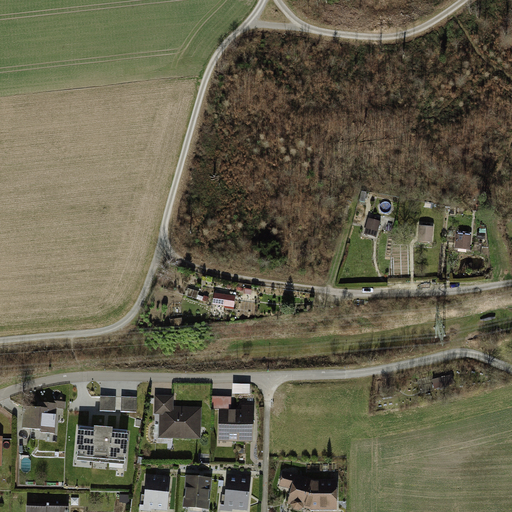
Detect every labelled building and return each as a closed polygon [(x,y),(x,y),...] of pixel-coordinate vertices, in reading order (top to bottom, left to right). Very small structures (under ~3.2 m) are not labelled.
[(380,222),(368,219),(364,235),(376,238),(380,222)] [(434,227),(419,226),(418,243),(433,244),(434,227)] [(480,233),(478,233),(477,240),(486,241),(487,230),(480,229),(480,233)] [(457,232),(455,250),(471,251),(473,233),(457,232)] [(236,296),(215,293),(213,305),(225,306),(225,309),(234,310),(236,296)] [(251,385),(233,385),(233,395),(251,395),(251,385)] [(174,397),(156,396),(155,415),(160,415),(160,439),(202,440),(202,408),(174,407),(174,397)] [(232,398),(213,397),(212,411),(221,411),(220,442),(253,443),(254,407),(232,406),(232,398)] [(116,399),(101,398),(101,411),(116,411),(116,399)] [(136,398),(122,398),(122,412),(136,412),(136,398)] [(39,410),(26,409),(25,429),(43,430),(43,433),(55,434),(58,408),(65,409),(65,404),(56,403),(56,405),(39,404),(39,410)] [(90,428),(81,427),(79,458),(127,462),(129,431),(117,430),(105,429),(90,428)] [(317,481),(284,472),(281,486),(293,490),(289,504),(291,505),(294,511),(298,511),(299,511),(305,510),(312,511),(339,510),(337,482),(317,481)] [(239,476),(228,475),(226,496),(222,496),(220,511),(224,511),(233,511),(246,511),(248,511),(252,478),(239,476)] [(158,477),(147,476),(145,496),(141,495),(140,511),(141,511),(151,511),(152,510),(168,511),(171,478),(158,477)] [(200,479),(187,477),(184,508),(209,510),(212,480),(200,479)]
